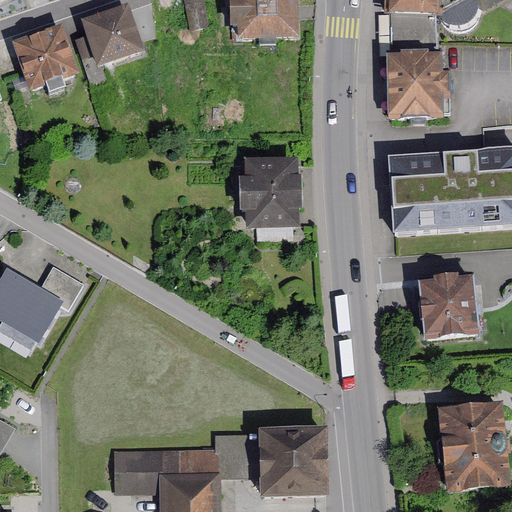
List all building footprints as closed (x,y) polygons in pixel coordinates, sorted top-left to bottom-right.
[(0,0),(0,8),(17,0),(0,0)] [(207,0),(202,0),(187,2),(193,39),(213,36),(207,0)] [(302,0),(233,0),(234,40),(303,40),(302,0)] [(389,0),(388,19),(392,19),(434,21),(439,22),(447,29),(455,31),(466,31),(472,27),(477,22),(480,14),(480,7),(478,0),(389,0)] [(478,0),(480,7),(480,14),(505,0),(478,0)] [(133,2),(79,19),(83,33),(74,40),(79,57),(92,53),(98,71),(150,55),(133,2)] [(439,22),(392,19),(393,59),(438,59),(439,22)] [(60,23),(11,40),(31,95),(80,77),(60,23)] [(393,59),(387,59),(388,127),(445,126),(444,101),(451,101),(451,78),(443,78),(443,59),(438,59),(393,59)] [(511,154),(389,164),(395,242),(511,232),(511,154)] [(299,157),(237,159),(239,231),(302,228),(299,157)] [(54,270),(41,293),(64,307),(72,311),(86,288),(54,270)] [(41,293),(8,275),(0,288),(0,327),(41,350),(64,307),(41,293)] [(474,282),(420,287),(425,345),(479,340),(474,282)] [(501,406),(438,414),(448,499),(511,492),(501,406)] [(0,413),(2,410),(0,408),(0,456),(1,458),(16,433),(0,422),(0,413)] [(328,435),(260,437),(261,482),(262,505),(330,503),(328,435)] [(260,437),(218,438),(218,451),(219,482),(261,482),(260,437)] [(218,451),(118,454),(120,497),(159,496),(159,511),(219,511),(219,482),(218,451)]
